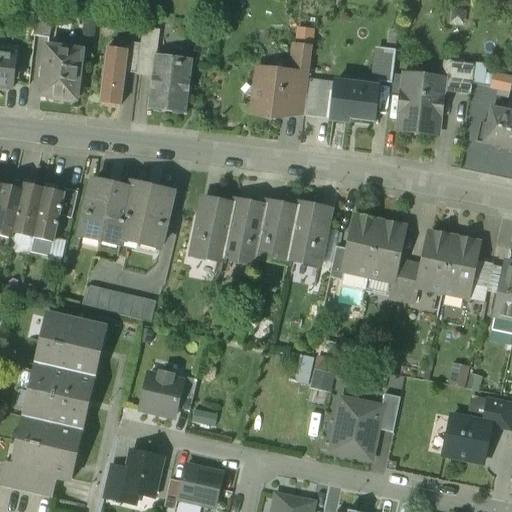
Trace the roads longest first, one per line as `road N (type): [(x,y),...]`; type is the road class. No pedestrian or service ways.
road 1 (residential): [(511,198),(0,125)]
road 2 (residential): [(256,457),(481,511)]
road 3 (residential): [(117,424),(256,457)]
